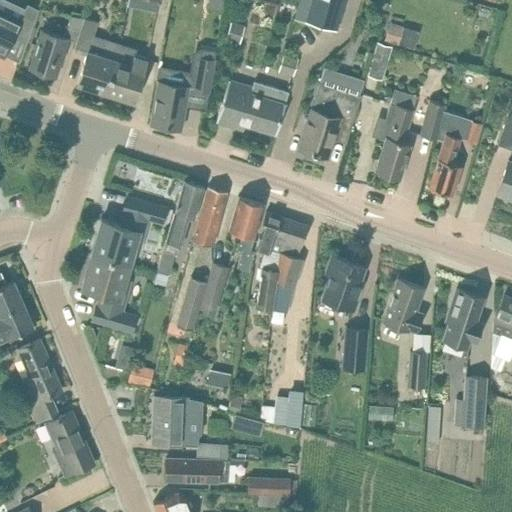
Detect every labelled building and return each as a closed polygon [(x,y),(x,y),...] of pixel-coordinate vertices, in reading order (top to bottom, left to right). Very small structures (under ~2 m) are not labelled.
[(130,0),(129,5),(152,9),(153,0),(130,0)] [(344,0),(298,0),(293,18),(305,22),(305,20),(336,29),(344,0)] [(26,43),(34,20),(22,15),(18,22),(0,13),(0,53),(4,55),(12,37),(26,43)] [(64,37),(66,38),(76,41),(83,18),(71,15),(64,36),(64,37)] [(389,23),(383,41),(398,46),(404,27),(389,23)] [(54,75),(66,38),(64,37),(64,36),(42,29),(30,67),(54,75)] [(116,58),(120,44),(103,38),(102,43),(90,39),(87,49),(82,63),(76,82),(105,91),(116,58)] [(377,41),(367,74),(380,79),(390,45),(377,41)] [(209,93),(215,61),(218,47),(202,44),(199,58),(196,72),(193,89),(209,93)] [(134,100),(140,81),(144,67),(147,57),(134,53),(131,63),(116,58),(105,91),(134,100)] [(154,102),(151,122),(180,127),(184,107),(187,88),(174,86),(178,69),(158,65),(155,82),(158,82),(154,102)] [(276,133),(285,102),(288,91),(254,80),(252,86),(228,79),(216,121),(236,127),(238,121),(276,133)] [(336,126),(349,130),(361,93),(319,81),(300,147),(327,155),(336,126)] [(399,177),(405,158),(409,144),(402,142),(416,95),(394,88),(391,97),(388,96),(386,101),(390,102),(384,120),(381,118),(378,120),(374,131),(376,134),(386,137),(375,170),(399,177)] [(511,99),(497,143),(511,147),(511,99)] [(420,133),(438,138),(444,112),(446,104),(428,100),(420,133)] [(444,112),(438,138),(443,139),(435,167),(429,186),(452,194),(458,174),(461,164),(453,162),(461,137),(467,119),(444,112)] [(470,119),(463,140),(475,144),(482,123),(470,119)] [(511,161),(508,160),(496,194),(511,199),(511,161)] [(204,184),(184,178),(178,198),(175,209),(171,224),(166,240),(166,239),(157,271),(169,274),(178,243),(179,243),(186,217),(194,219),(204,184)] [(221,210),(226,192),(227,190),(208,185),(202,204),(193,238),(213,244),(221,210)] [(147,218),(162,222),(166,206),(127,195),(122,211),(123,211),(120,223),(101,217),(91,251),(130,263),(134,247),(139,248),(147,218)] [(264,203),(238,195),(232,214),(228,229),(243,233),(238,249),(242,250),(239,261),(245,263),(244,266),(250,267),(255,250),(251,249),(264,203)] [(166,206),(162,222),(171,224),(175,209),(166,206)] [(277,235),(283,216),(265,211),(259,230),(257,239),(255,248),(264,251),(261,261),(260,265),(262,266),(255,306),(273,309),(277,266),(280,252),(269,249),(274,234),(277,235)] [(297,256),(307,224),(283,216),(277,235),(274,234),(269,249),(280,252),(277,266),(273,309),(286,311),(293,286),(302,258),(297,256)] [(125,279),(130,263),(91,251),(81,287),(101,292),(97,304),(96,303),(92,319),(131,330),(135,315),(121,310),(130,280),(125,279)] [(364,265),(333,254),(326,272),(331,274),(322,298),(353,308),(363,280),(359,279),(364,265)] [(228,266),(213,261),(200,308),(214,313),(228,266)] [(1,271),(0,271),(0,313),(24,303),(13,279),(6,282),(1,271)] [(190,329),(205,280),(190,276),(176,324),(190,329)] [(416,309),(424,286),(398,277),(383,320),(409,329),(409,328),(416,330),(422,312),(416,309)] [(483,295),(457,287),(446,319),(449,320),(443,337),(466,345),(469,337),(475,339),(481,321),(475,319),(483,295)] [(511,297),(504,294),(496,312),(492,320),(493,321),(493,331),(511,338),(511,297)] [(34,325),(24,303),(0,313),(0,340),(7,337),(34,325)] [(366,328),(346,327),(343,367),(363,368),(366,328)] [(39,338),(18,348),(30,375),(22,378),(32,401),(27,403),(35,422),(57,413),(49,394),(61,389),(39,338)] [(0,350),(0,360),(11,355),(7,347),(0,350)] [(408,384),(424,385),(426,351),(410,350),(408,384)] [(128,371),(118,368),(99,363),(103,375),(126,381),(128,371)] [(154,369),(133,363),(127,382),(149,387),(154,369)] [(466,375),(463,423),(483,424),(486,376),(466,375)] [(190,397),(174,396),(154,395),(153,416),(157,416),(156,440),(152,440),(152,441),(172,442),(188,443),(190,397)] [(301,403),(281,400),(278,423),(298,426),(301,403)] [(61,413),(57,415),(57,416),(49,420),(62,449),(54,453),(64,475),(94,462),(71,410),(61,414),(61,413)] [(227,443),(198,442),(198,454),(227,456),(227,443)] [(229,459),(185,458),(165,457),(165,479),(185,479),(228,480),(229,459)] [(248,492),(290,494),(290,493),(296,494),(297,480),(290,479),(290,477),(249,475),(248,492)] [(191,511),(184,491),(178,491),(153,501),(157,511),(191,511)]
